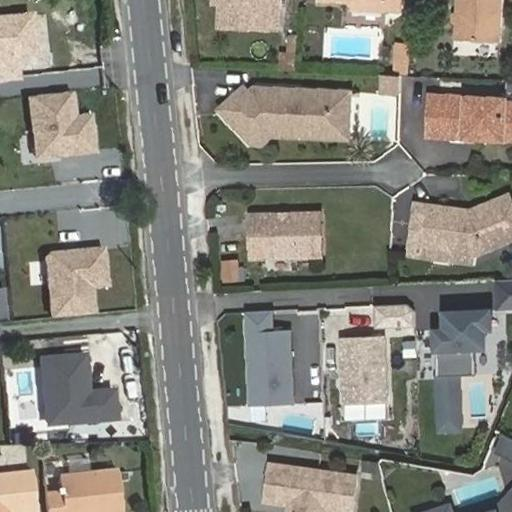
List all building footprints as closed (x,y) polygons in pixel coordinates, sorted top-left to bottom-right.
[(220,0),(220,25),(272,27),(272,0),(220,0)] [(333,0),(351,1),(350,7),(401,9),(401,0),(333,0)] [(501,0),(458,0),(455,39),(499,42),(501,0)] [(0,78),(17,77),(15,57),(35,54),(30,14),(0,17),(0,78)] [(396,61),(409,62),(410,42),(397,41),(396,61)] [(409,62),(396,61),(396,74),(402,74),(409,74),(409,62)] [(396,74),(384,73),(383,91),(401,91),(402,74),(396,74)] [(245,86),(223,109),(256,141),(269,126),(349,129),(350,107),(340,106),(340,91),(254,87),(250,91),(245,86)] [(72,91),(29,95),(37,157),(95,152),(91,115),(74,116),(72,91)] [(350,91),(340,91),(340,106),(350,107),(350,91)] [(506,98),(430,94),(428,135),(504,138),(511,131),(511,102),(506,102),(506,98)] [(269,126),(256,141),(266,140),(272,134),(349,136),(349,129),(269,126)] [(470,210),(432,205),(430,225),(415,223),(411,253),(433,256),(434,247),(475,252),(477,252),(511,237),(511,200),(509,194),(470,210)] [(432,205),(417,204),(415,223),(430,225),(432,205)] [(321,212),(250,214),(251,258),(322,256),(321,212)] [(475,252),(434,247),(433,256),(474,261),(475,252)] [(102,249),(46,253),(51,316),(94,314),(91,292),(107,291),(102,249)] [(511,278),(498,279),(500,306),(511,305),(511,278)] [(375,305),(376,327),(415,325),(415,310),(407,303),(375,305)] [(272,309),(246,311),(251,405),(294,403),(291,329),(273,329),(272,309)] [(436,329),(441,429),(458,428),(457,417),(461,417),(459,375),(477,374),(476,347),(486,347),(485,328),(492,327),(492,309),(458,311),(458,316),(445,317),(446,329),(436,329)] [(388,402),(384,335),(341,337),(344,404),(388,402)] [(92,348),(39,355),(48,421),(121,412),(119,391),(97,394),(92,348)] [(466,380),(469,418),(487,416),(483,378),(466,380)] [(495,451),(511,460),(511,437),(501,432),(495,451)] [(354,473),(268,455),(260,492),(283,497),(280,511),(318,511),(320,505),(346,510),(354,473)] [(59,490),(45,492),(46,511),(122,511),(116,470),(58,476),(59,490)] [(19,511),(37,510),(32,472),(1,476),(0,475),(0,511),(19,511)] [(511,511),(511,496),(496,511),(511,511)]
